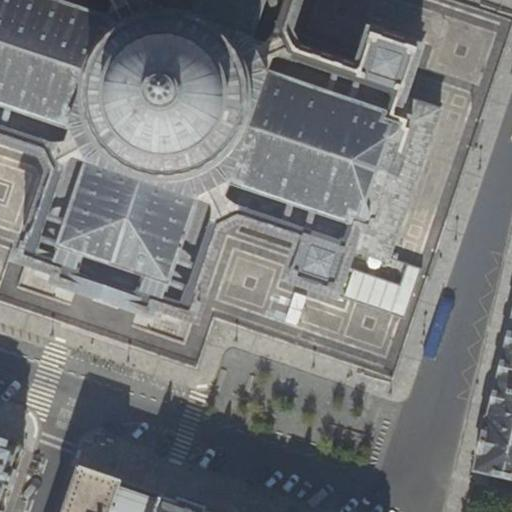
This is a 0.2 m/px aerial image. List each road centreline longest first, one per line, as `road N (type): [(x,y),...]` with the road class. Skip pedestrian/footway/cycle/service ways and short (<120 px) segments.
road 1 (residential): [(411,498),(511,150)]
road 2 (residential): [(77,383),(411,498)]
